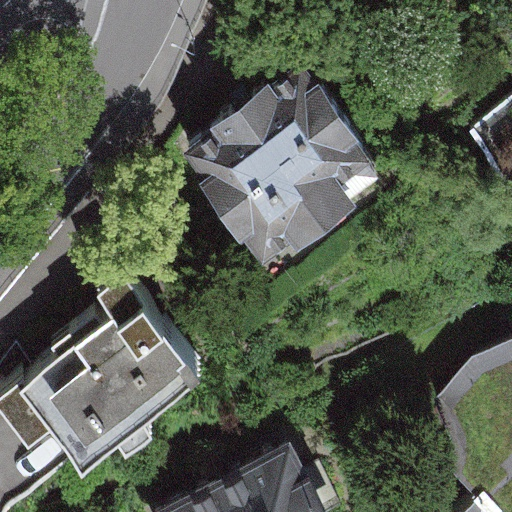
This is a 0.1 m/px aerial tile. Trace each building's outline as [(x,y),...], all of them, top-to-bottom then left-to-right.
[(279,55),(149,140),(223,254),(354,169),(279,55)] [(511,104),(455,149),(511,215),(511,104)] [(0,511),(1,511),(65,470),(55,459),(166,377),(106,288),(0,374),(0,511)] [(511,511),(511,344),(504,333),(379,396),(438,497),(432,511),(511,511)] [(308,511),(269,430),(119,502),(123,511),(308,511)]
